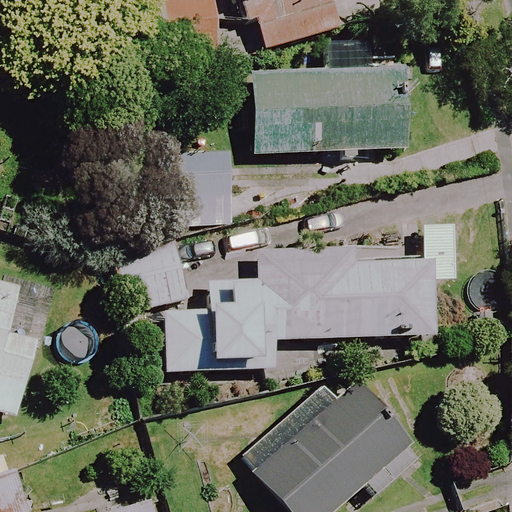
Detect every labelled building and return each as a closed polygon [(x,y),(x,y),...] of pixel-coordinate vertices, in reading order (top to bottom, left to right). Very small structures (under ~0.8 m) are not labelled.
[(215,56),(205,0),(138,0),(149,67),(215,56)] [(239,0),(252,38),(262,67),(348,39),(338,10),(347,7),(344,0),(239,0)] [(318,60),(318,82),(245,84),(248,165),(397,161),(395,80),(365,81),(364,45),(333,46),(333,60),(318,60)] [(154,151),(153,236),(226,238),(228,153),(154,151)] [(181,310),(171,244),(111,253),(121,319),(181,310)] [(425,290),(425,272),(351,273),(351,258),(253,260),(253,289),(202,290),(203,320),(159,321),(161,388),(268,386),(267,349),(426,346),(425,290)] [(12,298),(0,295),(0,419),(13,423),(30,349),(2,343),(12,298)] [(318,392),(235,468),(274,511),(341,511),(356,499),(367,510),(410,471),(399,459),(409,450),(396,436),(420,415),(379,370),(355,392),(350,386),(330,405),(318,392)]
